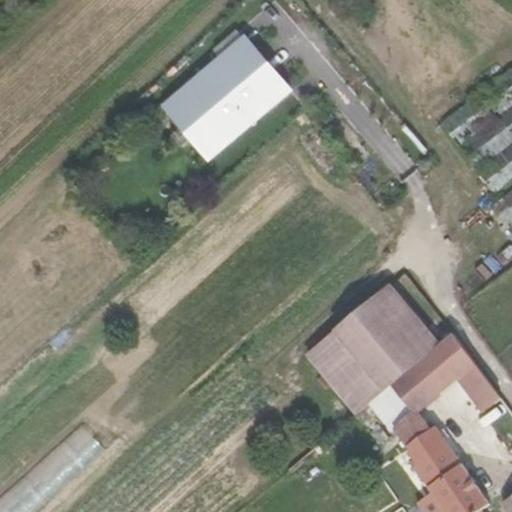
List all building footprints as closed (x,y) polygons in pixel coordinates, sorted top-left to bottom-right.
[(168,108),(212,159),(290,92),(247,41),(168,108)] [(511,182),(511,71),(440,126),(495,195),(511,182)] [(511,192),(491,209),(511,235),(511,192)] [(443,345),(392,286),(337,335),(385,392),(443,345)] [(310,356),(357,416),(374,401),(385,392),(337,335),(310,356)] [(374,401),(390,424),(394,429),(419,410),(442,393),(457,381),(482,415),(504,400),(455,335),(443,345),(385,392),(374,401)] [(467,426),(482,415),(457,381),(442,393),(467,426)] [(434,430),(419,410),(394,429),(408,450),(434,430)] [(83,422),(0,497),(0,511),(41,511),(109,451),(83,422)] [(434,430),(408,450),(416,463),(417,472),(424,482),(420,487),(433,504),(437,502),(444,511),(483,511),(492,505),(439,427),(434,430)] [(273,453),(289,472),(318,448),(304,433),(286,448),(282,444),(273,453)] [(444,511),(437,502),(433,504),(428,508),(431,511),(444,511)]
